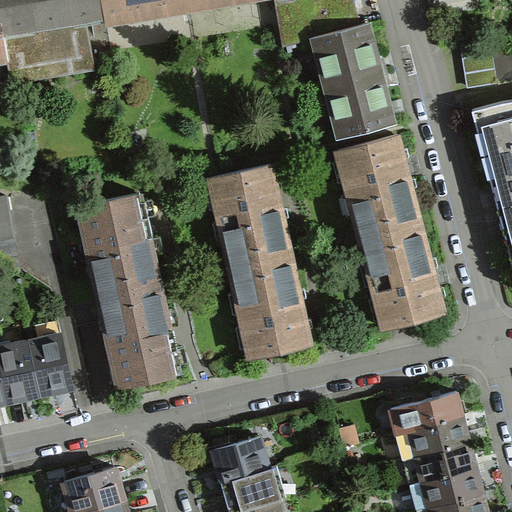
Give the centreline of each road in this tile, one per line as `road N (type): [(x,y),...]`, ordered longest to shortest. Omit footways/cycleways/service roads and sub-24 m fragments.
road 1 (residential): [(497,340),(407,0)]
road 2 (residential): [(497,340),(160,414)]
road 3 (residential): [(160,414),(0,449)]
